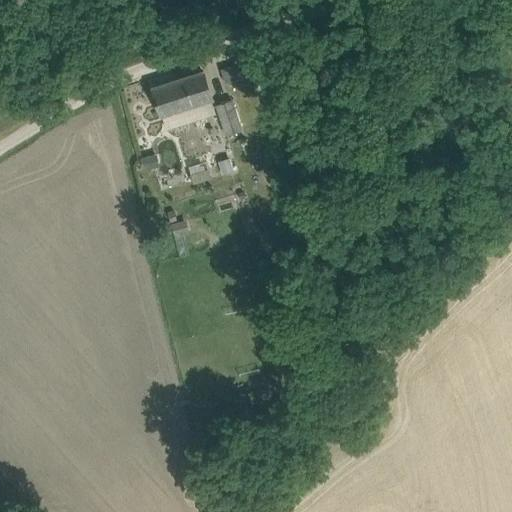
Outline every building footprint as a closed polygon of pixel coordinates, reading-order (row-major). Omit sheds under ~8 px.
[(226,83),(239,78),(234,64),(221,69),(226,83)] [(154,87),(163,116),(213,99),(204,71),(154,87)] [(243,129),(239,118),(232,99),(217,104),(227,134),(243,129)] [(141,157),(144,170),(161,166),(158,153),(141,157)] [(235,170),(231,157),(219,160),(224,174),(235,170)] [(190,167),(195,182),(212,176),(207,161),(190,167)] [(177,221),(176,213),(175,210),(168,212),(170,222),(177,221)] [(189,231),(186,218),(172,222),(175,234),(189,231)]
